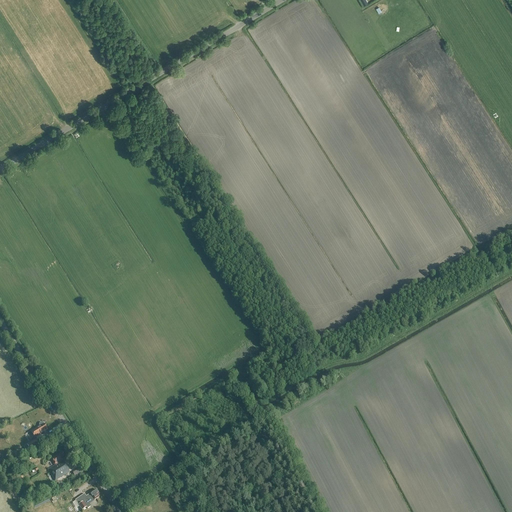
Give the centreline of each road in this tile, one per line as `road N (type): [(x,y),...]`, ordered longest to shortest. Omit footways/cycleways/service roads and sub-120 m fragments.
road 1 (tertiary): [(0,169),(282,0)]
road 2 (tertiary): [(118,511),(0,321)]
